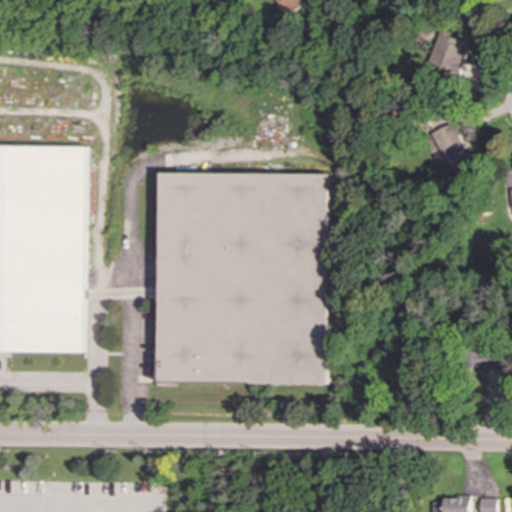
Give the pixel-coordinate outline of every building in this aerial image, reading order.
[(302,0),(278,0),(294,15),(305,3),(302,0)] [(472,44),(441,33),(429,65),(460,76),(472,44)] [(431,134),(452,175),(474,164),(454,123),(431,134)] [(87,147),(0,146),(0,352),(85,353),(87,147)] [(331,174),(162,173),(161,383),(329,385),(331,174)] [(479,369),(503,370),(504,353),(480,352),(479,369)] [(435,502),(435,511),(474,511),(474,497),(446,497),(446,502),(435,502)] [(499,511),(499,499),(483,498),(482,511),(499,511)]
